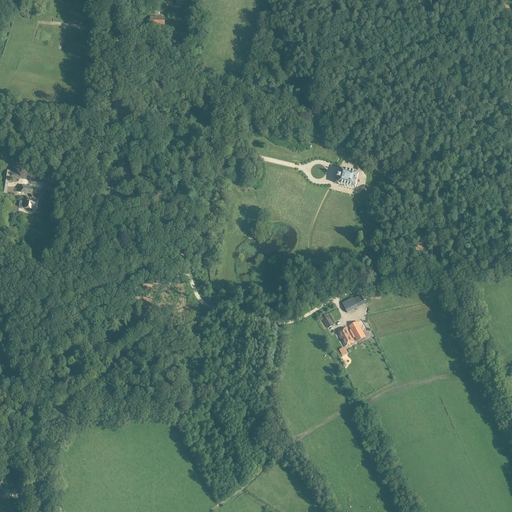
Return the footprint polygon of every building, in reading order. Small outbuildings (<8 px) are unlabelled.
[(150,17),(150,27),(163,28),(163,17),(150,17)] [(337,177),(337,178),(339,179),(338,184),(355,188),(358,173),(341,169),(340,175),(338,175),(337,177)] [(4,171),(0,193),(6,194),(6,193),(10,194),(10,190),(7,189),(9,172),(4,171)] [(37,189),(22,186),(20,192),(31,194),(31,196),(32,196),(34,197),(34,195),(36,195),(37,189)] [(34,197),(32,196),(32,199),(26,197),(25,202),(24,208),(33,210),(33,208),(36,208),(38,200),(34,199),(34,197)] [(328,314),(321,318),(327,328),(333,325),(328,314)] [(346,328),(337,333),(345,347),(354,342),(352,339),(355,337),(357,341),(365,337),(357,322),(349,326),(351,330),(348,332),(346,328)] [(362,367),(358,368),(359,371),(372,367),(370,362),(362,364),(362,367)] [(370,381),(381,377),(378,370),(367,375),(370,381)] [(374,394),(390,387),(388,382),(372,389),(374,394)] [(7,487),(7,488),(7,490),(8,491),(10,490),(10,495),(20,494),(19,486),(13,487),(7,487)]
